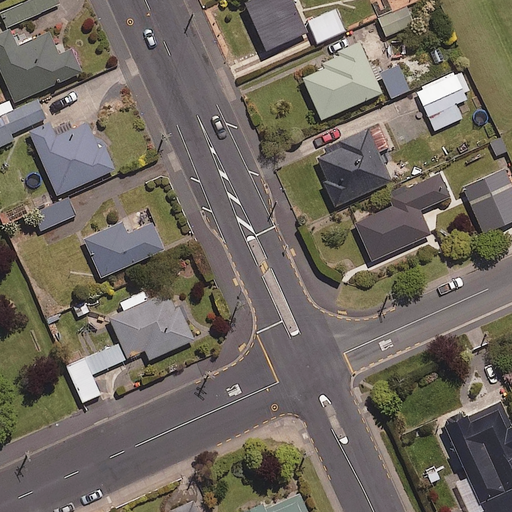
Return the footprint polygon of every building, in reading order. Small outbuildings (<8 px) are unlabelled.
[(58,5),(55,0),(28,0),(0,12),(7,27),(58,5)] [(307,32),(292,0),(249,0),(245,2),(267,50),(307,32)] [(409,26),(402,8),(379,17),(385,35),(409,26)] [(345,31),(336,9),(307,22),(317,44),(345,31)] [(11,32),(0,36),(0,67),(16,105),(85,75),(74,51),(61,57),(51,34),(19,49),(11,32)] [(336,52),(338,56),(316,65),(318,70),(303,77),(321,119),(381,93),(359,42),(336,52)] [(409,90),(399,66),(381,73),(391,97),(409,90)] [(466,99),(454,72),(417,89),(435,130),(462,118),(455,103),(466,99)] [(13,109),(9,100),(0,104),(0,145),(13,139),(10,134),(46,117),(37,98),(13,109)] [(394,146),(384,123),(324,150),(326,155),(316,160),(336,205),(391,181),(378,152),(394,146)] [(51,125),(31,134),(58,198),(117,172),(107,148),(101,150),(89,125),(57,139),(51,125)] [(511,221),(511,187),(504,170),(464,187),(484,233),(511,221)] [(447,197),(438,177),(390,198),(393,206),(355,223),(371,260),(430,234),(419,209),(447,197)] [(74,215),(66,198),(33,214),(41,231),(74,215)] [(29,213),(23,203),(2,213),(7,224),(29,213)] [(124,224),(85,241),(103,280),(167,252),(155,224),(129,236),(124,224)] [(170,294),(111,320),(128,360),(146,353),(151,362),(196,342),(181,309),(177,311),(170,294)] [(500,402),(445,427),(454,448),(450,449),(458,467),(464,465),(485,511),(511,511),(511,423),(510,425),(500,402)] [(308,511),(300,493),(265,508),(263,503),(242,511),(308,511)] [(197,511),(193,501),(169,511),(197,511)]
